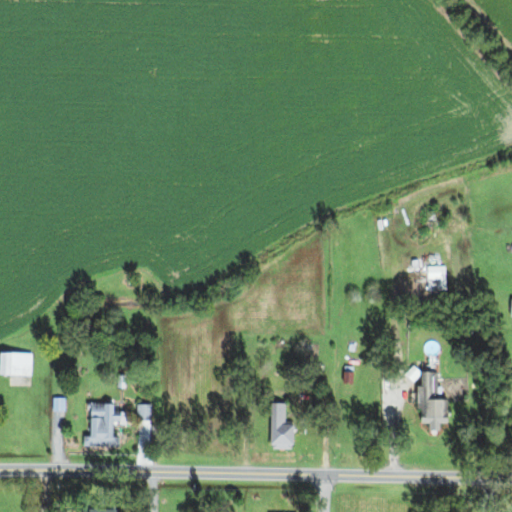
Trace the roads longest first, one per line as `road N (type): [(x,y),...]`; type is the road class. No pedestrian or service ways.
road 1 (residential): [(0,469),(326,475)]
road 2 (residential): [(326,475),(511,477)]
